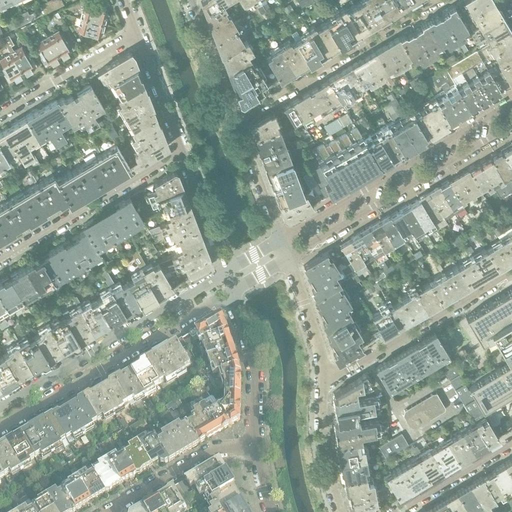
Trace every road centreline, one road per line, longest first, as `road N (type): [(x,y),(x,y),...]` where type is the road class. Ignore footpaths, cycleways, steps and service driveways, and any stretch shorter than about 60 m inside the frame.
road 1 (residential): [(511,103),(279,241)]
road 2 (residential): [(286,260),(511,125)]
road 3 (residential): [(227,272),(12,399)]
road 4 (residential): [(23,415),(233,290)]
road 5 (residential): [(234,121),(439,0)]
road 6 (residential): [(324,385),(511,275)]
road 7 (residential): [(0,260),(180,152)]
road 8 (residential): [(233,290),(255,363),(254,446)]
road 9 (residential): [(112,511),(213,450),(254,446)]
road 10 (residential): [(0,117),(136,36)]
road 11 (residential): [(511,444),(398,511)]
road 12 (residential): [(324,385),(286,260)]
road 13 (residential): [(180,152),(227,272)]
road 14 (residential): [(234,121),(190,0)]
road 15 (residential): [(279,241),(234,121)]
road 16 (residential): [(340,511),(322,431),(324,385)]
road 17 (residential): [(136,36),(180,152)]
